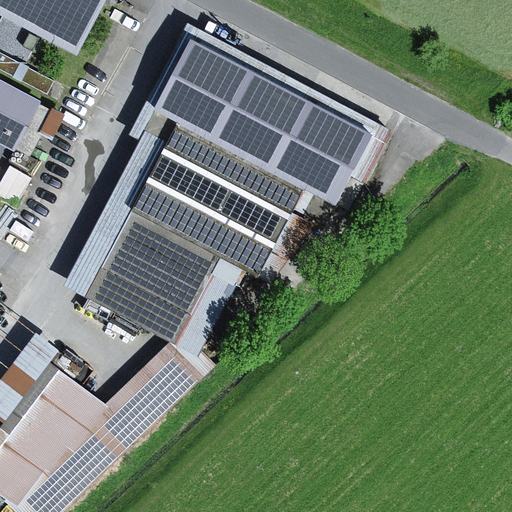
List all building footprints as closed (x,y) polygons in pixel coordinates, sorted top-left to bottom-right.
[(105,3),(100,0),(0,0),(0,15),(76,57),(105,3)] [(396,133),(192,28),(136,133),(146,138),(67,291),(202,360),(245,275),(270,275),(281,255),(294,263),(319,222),(354,208),(396,133)] [(56,110),(0,82),(0,143),(31,159),(56,110)] [(21,200),(35,175),(15,164),(1,189),(21,200)] [(84,372),(38,339),(0,389),(0,416),(15,429),(0,451),(0,498),(14,511),(51,511),(67,496),(202,373),(168,350),(109,409),(76,380),(84,372)]
